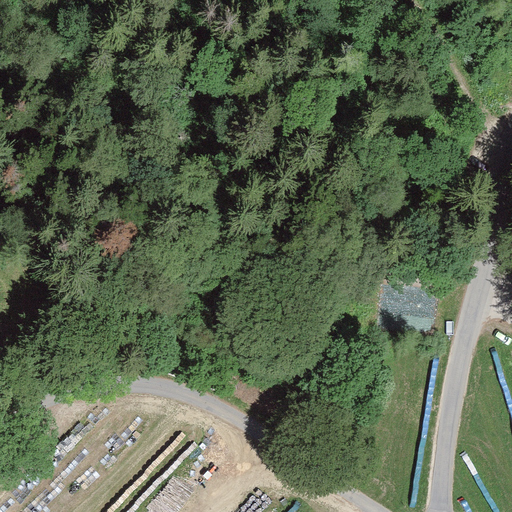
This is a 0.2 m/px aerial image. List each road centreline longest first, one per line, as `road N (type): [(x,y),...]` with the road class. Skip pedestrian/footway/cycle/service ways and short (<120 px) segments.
road 1 (unclassified): [(377,511),(222,409),(183,392),(110,384),(0,421)]
road 2 (unclassified): [(443,511),(454,388),(486,262)]
road 3 (unclassified): [(486,262),(511,141)]
